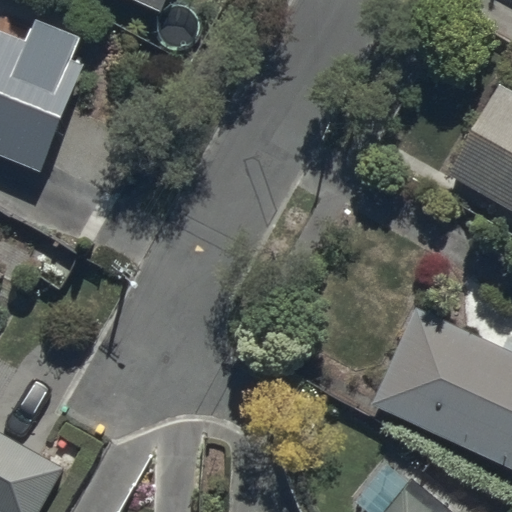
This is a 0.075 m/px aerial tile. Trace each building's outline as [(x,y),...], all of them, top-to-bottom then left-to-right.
[(121,0),(162,17),(169,0),(121,0)] [(0,157),(41,175),(85,69),(70,63),(81,37),(40,21),(28,49),(0,37),(0,157)] [(511,98),(501,93),(453,177),(511,210),(511,98)] [(511,355),(419,311),(375,404),(511,468),(511,355)] [(0,511),(41,511),(64,473),(0,436),(0,315),(0,316),(0,315),(0,511)] [(371,511),(447,511),(388,464),(358,501),(371,511)]
